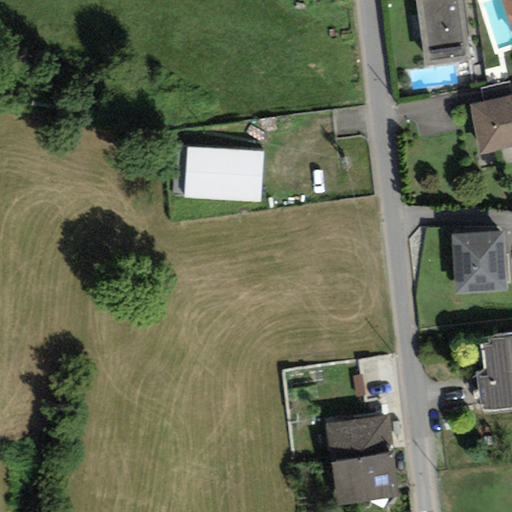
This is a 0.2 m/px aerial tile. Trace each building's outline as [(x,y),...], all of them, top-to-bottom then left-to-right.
[(461,0),(418,0),(426,62),(469,56),(461,0)] [(511,0),(502,0),(511,35),(511,0)] [(511,91),(469,100),(480,153),(511,146),(511,91)] [(265,148),(174,139),(169,191),(260,199),(265,148)] [(503,229),(451,231),(453,290),(505,288),(503,229)] [(487,372),(478,373),(483,408),(511,404),(511,331),(490,334),(491,341),(483,342),(487,372)] [(330,457),(392,448),(387,411),(325,420),(330,457)] [(392,448),(330,457),(336,500),(398,492),(392,448)]
